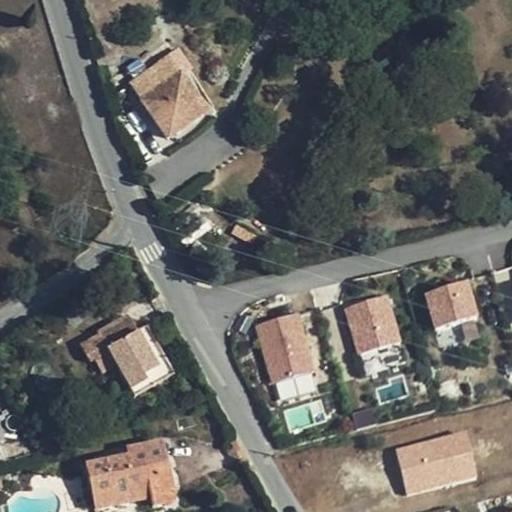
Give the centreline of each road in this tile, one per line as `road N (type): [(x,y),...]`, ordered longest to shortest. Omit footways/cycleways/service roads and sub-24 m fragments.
road 1 (residential): [(188,314),(511,226)]
road 2 (residential): [(144,231),(105,145),(59,0)]
road 3 (residential): [(299,511),(188,314)]
road 4 (residential): [(144,231),(0,323)]
